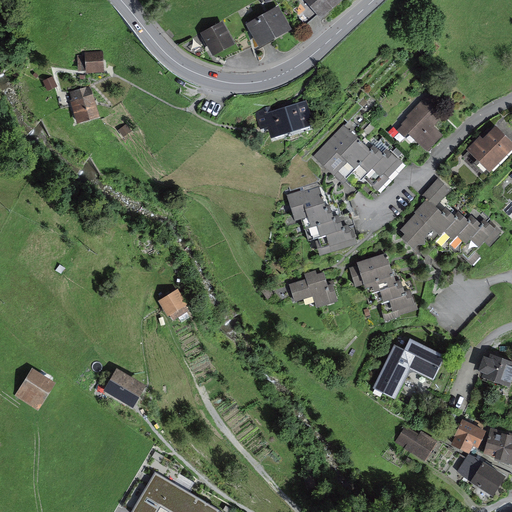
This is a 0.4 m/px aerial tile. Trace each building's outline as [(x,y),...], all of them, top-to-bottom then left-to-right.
[(307,0),(322,18),(343,0),(307,0)] [(277,8),(247,24),(259,46),(289,30),(277,8)] [(233,45),(220,22),(202,32),(215,55),(233,45)] [(105,51),(86,53),(88,71),(107,70),(105,51)] [(93,82),(70,87),(79,121),(102,115),(93,82)] [(439,102),(429,92),(399,126),(410,135),(412,133),(431,149),(445,133),(435,124),(444,114),(435,106),(439,102)] [(319,125),(311,100),(276,110),(274,105),(259,110),(265,129),(273,127),(276,138),(319,125)] [(495,127),(511,143),(511,126),(503,118),(494,126),(495,127)] [(373,146),(346,122),(317,154),(338,173),(342,168),(349,175),(356,168),(379,189),(406,160),(395,150),(391,154),(377,141),(373,146)] [(511,143),(495,127),(483,140),(480,137),(466,151),(477,162),(475,164),(484,174),(486,172),(490,175),(511,153),(511,143)] [(501,236),(504,233),(490,220),(488,223),(484,219),(479,223),(471,215),(466,220),(458,212),(453,217),(445,209),(441,214),(435,208),(451,192),(438,179),(422,196),(427,200),(414,213),(415,214),(399,230),(404,235),(400,239),(413,252),(418,247),(425,247),(425,242),(425,240),(432,232),(440,239),(445,234),(454,242),(457,239),(464,245),(466,247),(470,242),(479,250),(485,244),(490,249),(502,237),(501,236)] [(324,182),(290,192),(298,220),(305,218),(310,237),(320,234),(324,250),(360,240),(356,227),(348,229),(343,215),(334,218),(324,182)] [(425,240),(425,242),(431,249),(436,248),(442,256),(443,254),(450,254),(450,252),(449,248),(454,242),(445,234),(440,239),(432,232),(425,240)] [(460,249),(464,245),(457,239),(454,242),(449,248),(450,252),(452,255),(461,255),(461,252),(460,249)] [(476,254),(479,250),(470,242),(466,247),(464,245),(460,249),(461,252),(467,258),(465,260),(473,267),(481,258),(476,254)] [(400,280),(389,248),(351,262),(359,283),(368,279),(371,290),(384,286),(387,296),(393,293),(400,311),(421,304),(415,289),(410,291),(405,278),(400,280)] [(326,268),(289,279),(295,298),(315,292),(318,304),(340,297),(334,280),(331,281),(326,268)] [(180,286),(161,297),(169,312),(189,301),(180,286)] [(405,351),(395,346),(375,386),(395,396),(409,366),(432,377),(443,357),(411,341),(405,351)] [(490,360),(485,358),(481,369),(486,370),(485,375),(509,383),(511,373),(511,363),(491,356),(490,360)] [(57,378),(35,365),(21,390),(42,403),(57,378)] [(147,392),(124,378),(115,394),(138,407),(147,392)] [(490,427),(464,416),(453,443),(471,450),(475,441),(483,444),(490,427)] [(437,440),(406,421),(395,439),(426,458),(437,440)] [(511,429),(492,424),(486,451),(511,457),(511,429)] [(457,472),(471,481),(483,463),(468,454),(457,472)] [(506,476),(483,461),(483,463),(471,481),(493,495),(506,476)] [(313,473),(303,477),(308,491),(318,488),(313,473)] [(143,493),(145,511),(190,511),(186,481),(158,485),(158,491),(143,493)]
